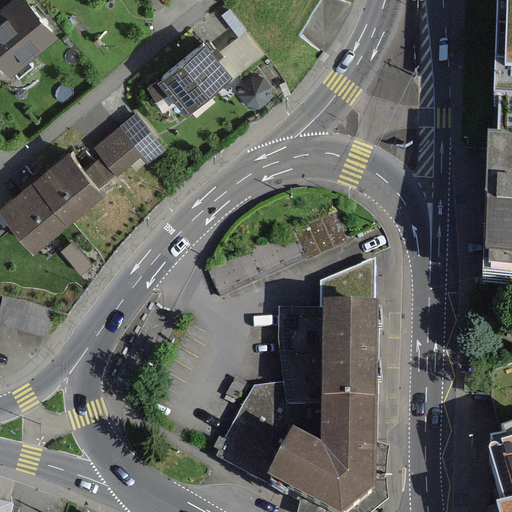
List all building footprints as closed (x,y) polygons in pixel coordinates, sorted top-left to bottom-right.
[(54,35),(25,0),(7,0),(0,6),(0,58),(10,71),(54,35)] [(511,0),(497,0),(496,32),(511,32),(511,0)] [(511,32),(496,32),(493,100),(511,100),(511,32)] [(171,90),(186,108),(234,69),(206,35),(158,74),(160,77),(148,84),(156,99),(171,90)] [(511,280),(511,100),(493,100),(484,281),(511,280)] [(94,144),(117,172),(141,153),(147,161),(166,145),(137,109),(94,144)] [(32,179),(63,218),(97,191),(66,152),(32,179)] [(0,204),(0,207),(30,245),(63,218),(32,179),(0,204)] [(74,238),(62,248),(81,271),(93,261),(74,238)] [(3,296),(0,305),(0,321),(48,334),(54,309),(3,296)] [(280,318),(283,391),(286,412),(321,413),(323,320),(280,318)] [(373,319),(323,320),(321,413),(320,469),(331,479),(372,480),(373,319)] [(215,461),(269,494),(291,451),(320,469),(321,413),(286,412),(283,391),(253,393),(215,461)] [(511,511),(511,432),(511,433),(511,437),(511,451),(496,456),(501,511),(511,511)] [(331,479),(320,469),(291,451),(269,494),(302,511),(370,511),(372,480),(331,479)]
